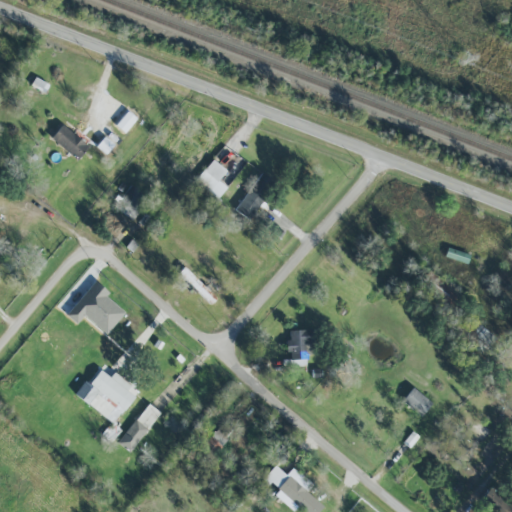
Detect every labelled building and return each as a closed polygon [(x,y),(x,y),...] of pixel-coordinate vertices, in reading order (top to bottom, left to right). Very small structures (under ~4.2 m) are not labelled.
[(88,144),(60,125),(50,140),(77,159),(88,144)] [(225,171),(212,159),(194,180),(216,199),(226,187),(217,180),(225,171)] [(275,183),(262,172),(233,208),(247,219),(275,183)] [(133,210),(142,193),(128,185),(119,201),(133,210)] [(216,298),(183,267),(177,273),(210,304),(216,298)] [(435,287),(444,292),(439,300),(451,307),(460,291),(429,273),(422,286),(432,292),(435,287)] [(105,334),(124,312),(104,295),(107,292),(94,281),(65,314),(76,324),(83,315),(105,334)] [(489,347),(496,335),(466,316),(459,328),(489,347)] [(288,330),(289,339),(287,339),(287,359),(286,359),(287,366),(306,365),(305,353),(313,353),(312,329),(288,330)] [(133,396),(99,370),(89,383),(84,380),(74,394),(112,423),(133,396)] [(110,377),(126,390),(130,384),(113,372),(110,377)] [(420,416),(431,402),(412,387),(401,401),(420,416)] [(159,413),(147,403),(116,442),(128,452),(159,413)] [(204,443),(213,452),(236,427),(227,418),(204,443)] [(403,443),(409,447),(416,435),(410,432),(403,443)] [(312,484),(292,466),(285,475),(274,465),(264,476),(279,489),(274,494),(293,511),(297,506),(303,511),(317,511),(323,506),(306,491),(312,484)] [(511,511),(511,502),(488,488),(479,502),(496,511),(511,511)]
